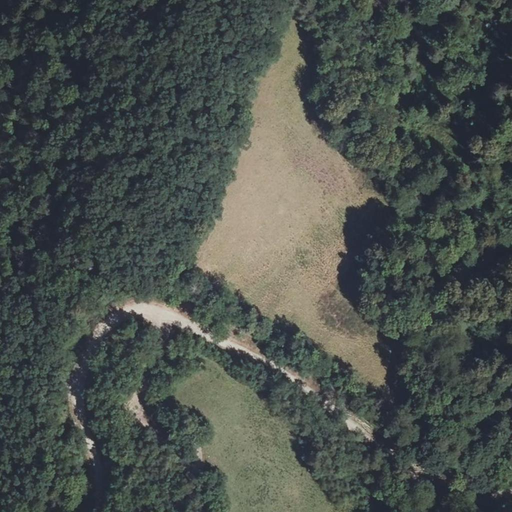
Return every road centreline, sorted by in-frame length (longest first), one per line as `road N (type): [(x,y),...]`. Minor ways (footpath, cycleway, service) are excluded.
road 1 (track): [(511,501),(457,494),(418,474),(281,370),(150,306),(121,307),(100,322),(76,370),(74,394),(97,464),(97,511)]
road 2 (track): [(368,0),(413,144),(457,232),(511,300)]
